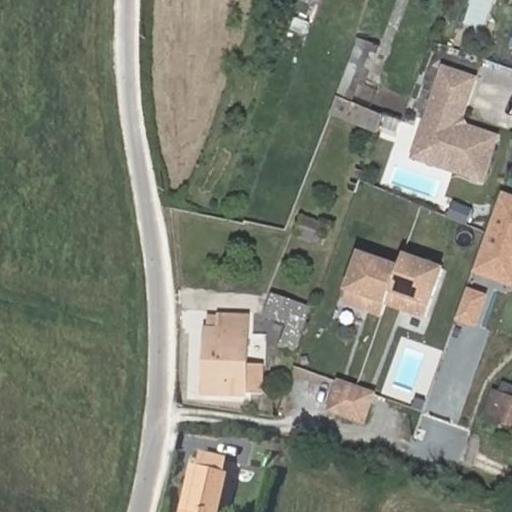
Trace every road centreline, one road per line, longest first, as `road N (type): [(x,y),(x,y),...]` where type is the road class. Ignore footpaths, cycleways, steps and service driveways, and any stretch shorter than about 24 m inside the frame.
road 1 (residential): [(159,406),(160,264),(127,105),(129,0)]
road 2 (unclassified): [(159,406),(425,441),(511,483)]
